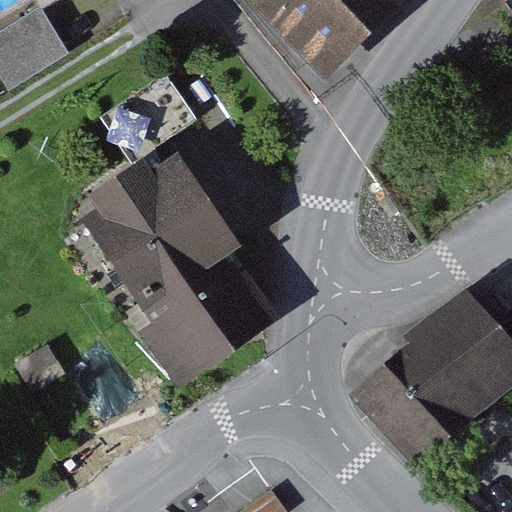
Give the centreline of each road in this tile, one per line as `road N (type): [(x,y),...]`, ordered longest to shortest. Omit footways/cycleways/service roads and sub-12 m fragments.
road 1 (residential): [(326,297),(322,237),(337,155),(457,0)]
road 2 (residential): [(101,511),(221,421),(307,401)]
road 3 (residential): [(326,297),(403,294),(511,226)]
road 4 (residential): [(404,511),(307,401)]
